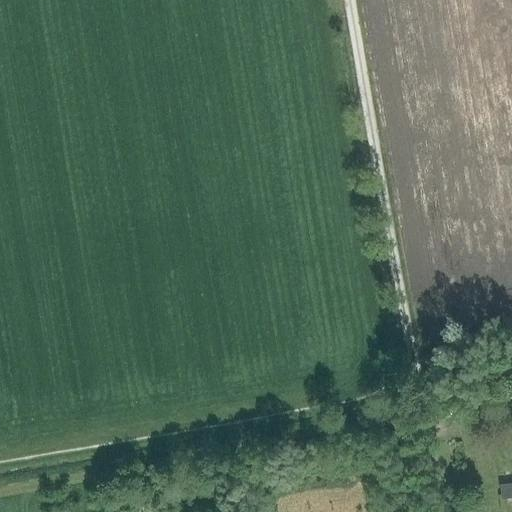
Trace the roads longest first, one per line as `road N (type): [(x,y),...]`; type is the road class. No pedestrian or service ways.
road 1 (track): [(349,0),(414,366)]
road 2 (track): [(441,511),(414,366)]
